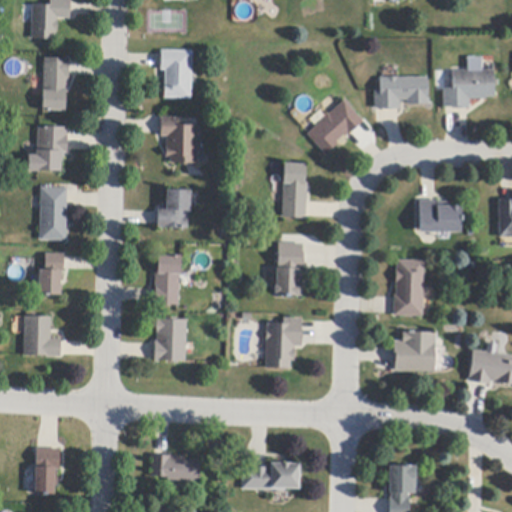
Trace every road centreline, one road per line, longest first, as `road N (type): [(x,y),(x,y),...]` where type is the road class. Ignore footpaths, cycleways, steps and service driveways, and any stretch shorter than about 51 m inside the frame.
road 1 (residential): [(511,460),(436,421),(0,400)]
road 2 (residential): [(107,405),(116,0)]
road 3 (residential): [(344,417),(351,216),(366,174),(396,158),(511,153)]
